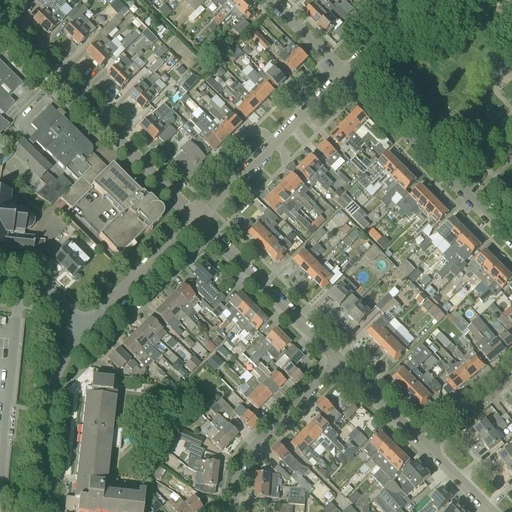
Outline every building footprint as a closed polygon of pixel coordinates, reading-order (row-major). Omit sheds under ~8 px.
[(41,28),(59,11),(49,1),(49,0),(36,0),(35,1),(45,11),(34,21),(41,28)] [(112,0),(108,5),(118,16),(120,14),(125,9),(116,0),(112,0)] [(193,0),(188,6),(195,12),(201,6),(205,1),(204,0),(193,0)] [(218,27),(236,9),(244,0),(230,0),(224,7),(226,10),(214,22),(218,27)] [(251,11),(255,7),(247,0),(244,0),(236,9),(248,21),(254,15),(251,11)] [(327,4),(324,1),(324,0),(307,0),(304,3),(302,5),(308,11),(305,14),(312,21),(329,3),(327,4)] [(328,36),(335,29),(333,27),(343,18),(344,19),(353,10),(344,1),(340,6),(330,16),(319,27),(328,36)] [(319,27),(330,16),(340,6),(337,3),(333,7),(329,3),(312,21),(319,27)] [(164,5),(158,12),(165,19),(172,12),(164,5)] [(193,23),(205,10),(201,6),(195,12),(188,19),(193,23)] [(65,32),(72,39),(89,23),(83,16),(88,11),(84,7),(80,11),(70,20),(74,24),(65,32)] [(67,17),(70,20),(80,11),(76,8),(67,17)] [(48,35),(66,18),(59,11),(41,28),(48,35)] [(93,61),(104,50),(111,44),(106,39),(122,23),(121,22),(117,17),(102,32),(105,35),(102,38),(86,54),(93,61)] [(235,40),(249,26),(245,21),(241,22),(235,28),(229,35),(235,40)] [(89,23),(72,39),(79,47),(95,31),(96,30),(89,23)] [(143,33),(153,44),(157,39),(148,29),(143,33)] [(157,34),(161,39),(163,38),(161,36),(166,31),(165,29),(160,34),(159,33),(157,34)] [(247,33),(262,48),(265,52),(270,47),(252,29),(247,33)] [(125,51),(141,35),(137,31),(131,36),(130,34),(121,43),(123,45),(121,47),(125,51)] [(278,44),(283,49),(286,45),(282,41),(278,44)] [(278,44),(277,42),(273,46),(279,51),(275,55),(294,74),(301,66),(285,51),(283,49),(278,44)] [(292,43),(288,47),(285,51),(301,66),(308,59),(297,48),(292,43)] [(111,44),(104,50),(93,61),(100,68),(116,52),(118,51),(111,44)] [(168,50),(167,48),(164,46),(154,55),(159,59),(168,50)] [(247,47),(242,51),(248,56),(252,52),(247,47)] [(236,48),(231,52),(226,57),(233,64),(238,59),(242,54),(236,48)] [(133,64),(143,54),(140,51),(130,61),(133,64)] [(114,82),(130,66),(127,63),(123,59),(107,75),(114,82)] [(164,64),(160,59),(148,71),(153,75),(164,64)] [(0,141),(2,139),(0,137),(0,134),(9,125),(0,117),(0,111),(3,114),(14,103),(9,98),(23,84),(0,61),(0,141)] [(286,80),(280,74),(284,71),(275,62),(271,65),(270,64),(261,71),(278,88),(286,80)] [(131,66),(130,66),(114,82),(122,89),(140,71),(133,64),(131,66)] [(176,71),(181,76),(185,72),(180,67),(176,71)] [(220,68),(215,73),(220,78),(225,74),(220,68)] [(273,90),(276,86),(278,88),(261,71),(258,75),(253,71),(247,78),(267,99),(275,92),(273,90)] [(190,90),(199,81),(190,72),(177,84),(181,88),(185,85),(190,90)] [(267,99),(247,78),(245,76),(241,80),(245,83),(242,87),(261,106),(267,99)] [(147,78),(145,81),(129,96),(136,104),(155,85),(147,78)] [(222,89),(210,78),(206,83),(218,94),(222,89)] [(261,106),(242,87),(240,85),(238,87),(235,83),(230,88),(254,113),(261,106)] [(143,111),(159,95),(162,92),(155,85),(136,104),(143,111)] [(231,104),(247,120),(254,113),(230,88),(229,89),(234,94),(232,96),(235,100),(231,104)] [(235,132),(242,124),(231,113),(224,106),(220,110),(202,92),(199,95),(212,109),(219,116),(235,132)] [(217,95),(212,99),(220,108),(225,104),(217,95)] [(185,96),(180,102),(183,105),(189,99),(188,98),(185,96)] [(164,104),(156,112),(140,127),(147,134),(170,111),(164,104)] [(90,147),(63,119),(67,115),(59,108),(56,112),(49,106),(30,125),(37,131),(28,141),(33,146),(36,143),(64,171),(65,169),(78,181),(90,169),(84,163),(90,157),(90,156),(91,154),(92,149),(91,148),(90,147)] [(216,119),(221,124),(217,127),(228,139),(235,132),(219,116),(212,109),(209,113),(216,119)] [(371,130),(375,126),(369,121),(358,109),(351,116),(367,132),(366,132),(378,144),(381,141),(371,130)] [(155,142),(158,138),(165,145),(177,133),(170,125),(175,120),(172,117),(175,114),(172,111),(171,111),(170,111),(147,134),(155,142)] [(201,116),(197,120),(205,129),(221,145),(228,139),(217,127),(213,123),(210,125),(201,116)] [(351,116),(343,123),(355,135),(365,145),(368,141),(375,148),(378,144),(366,132),(367,132),(351,116)] [(205,129),(197,120),(194,118),(190,121),(195,126),(192,130),(187,125),(182,129),(196,143),(204,151),(204,150),(207,146),(214,153),(221,145),(205,129)] [(365,145),(355,135),(343,123),(336,130),(359,153),(360,153),(361,154),(364,152),(361,149),(365,145)] [(341,149),(346,153),(349,150),(356,156),(359,153),(336,130),(329,137),(341,149)] [(9,152),(8,153),(0,160),(0,164),(3,166),(13,156),(39,180),(46,173),(50,169),(41,160),(44,158),(34,148),(32,151),(21,141),(9,152)] [(204,159),(200,155),(204,151),(196,143),(193,145),(189,142),(181,150),(184,154),(177,161),(184,168),(182,170),(190,177),(196,170),(195,168),(204,159)] [(331,168),(341,158),(337,154),(325,142),(317,150),(329,162),(326,164),(331,168)] [(377,165),(380,168),(369,179),(368,178),(365,181),(370,186),(396,161),(388,153),(377,165)] [(147,200),(136,189),(136,188),(137,188),(137,187),(137,186),(136,186),(136,185),(135,184),(135,183),(134,182),(133,182),(130,179),(128,181),(112,165),(106,171),(90,156),(90,157),(84,163),(90,169),(78,181),(60,200),(62,202),(57,208),(60,210),(65,205),(71,211),(92,189),(91,188),(92,186),(121,215),(98,238),(112,251),(119,258),(125,252),(127,254),(130,251),(132,250),(132,249),(133,248),(133,247),(134,247),(134,246),(134,245),(133,244),(144,232),(145,233),(146,233),(147,233),(148,233),(149,232),(150,231),(150,232),(152,230),(151,229),(161,220),(162,219),(162,218),(162,217),(163,216),(163,215),(163,214),(162,213),(162,212),(162,211),(161,210),(161,209),(160,209),(159,208),(158,208),(157,207),(156,207),(155,207),(154,207),(152,208),(145,201),(147,200)] [(312,156),(304,163),(329,188),(333,184),(324,176),(328,172),(323,168),(323,167),(312,156)] [(350,162),(363,175),(368,170),(362,164),(355,157),(350,162)] [(377,160),(374,157),(369,162),(373,165),(377,160)] [(367,159),(362,164),(368,170),(373,165),(369,162),(367,159)] [(402,168),(396,161),(370,186),(373,189),(378,185),(381,188),(384,185),(402,168)] [(329,188),(304,163),(297,170),(308,182),(313,187),(322,195),(329,188)] [(409,174),(402,168),(384,185),(387,189),(383,193),(386,197),(409,174)] [(350,182),(346,178),(345,178),(339,171),(336,174),(347,185),(350,182)] [(45,187),(36,195),(50,206),(70,185),(61,176),(56,181),(46,173),(39,180),(45,187)] [(409,174),(386,197),(381,202),(386,207),(391,202),(390,200),(397,194),(403,200),(408,195),(405,192),(416,181),(409,174)] [(293,175),(286,182),(313,209),(320,216),(323,213),(305,195),(309,191),(304,186),(293,175)] [(313,209),(286,182),(279,189),(301,210),(303,208),(309,213),(313,209)] [(404,202),(408,205),(405,208),(405,207),(397,214),(401,219),(405,215),(406,215),(409,212),(412,209),(411,209),(427,193),(420,186),(409,197),(404,202)] [(301,210),(279,189),(272,195),(297,221),(312,235),(318,228),(313,223),(311,226),(307,222),(300,217),(297,214),(301,210)] [(33,251),(43,251),(44,241),(23,239),(23,235),(25,235),(25,232),(27,232),(31,230),(31,229),(33,228),(32,220),(31,218),(27,215),(25,215),(26,212),(14,211),(15,200),(10,199),(11,195),(0,193),(0,248),(6,249),(6,248),(33,251)] [(405,215),(409,219),(413,215),(416,218),(434,200),(427,193),(411,209),(412,209),(409,212),(406,215),(405,215)] [(297,221),(272,195),(264,203),(281,219),(284,215),(294,224),(297,221)] [(336,202),(339,207),(340,207),(345,212),(354,203),(347,196),(343,201),(340,198),(336,202)] [(441,207),(434,200),(416,218),(412,222),(417,218),(420,221),(416,226),(419,229),(441,207)] [(331,207),(335,211),(339,207),(336,202),(331,207)] [(360,210),(354,203),(345,212),(352,218),(360,210)] [(432,230),(437,225),(448,214),(441,207),(419,229),(414,234),(417,237),(428,226),(432,230)] [(274,223),(277,219),(267,210),(262,214),(264,215),(256,223),(258,225),(248,235),(255,242),(275,223),(274,223)] [(367,216),(360,210),(352,218),(358,225),(363,219),(367,216)] [(318,228),(325,221),(320,217),(313,223),(318,228)] [(453,218),(436,234),(444,242),(460,226),(453,218)] [(358,225),(365,231),(370,226),(363,219),(358,225)] [(278,234),(273,230),(277,226),(275,223),(255,242),(262,250),(278,234)] [(349,230),(345,226),(341,230),(345,234),(349,230)] [(444,242),(447,245),(450,249),(467,232),(460,226),(444,242)] [(326,233),(322,230),(312,239),(316,244),(326,233)] [(353,242),(361,235),(356,230),(349,237),(353,242)] [(368,234),(377,243),(381,239),(372,230),(368,234)] [(450,263),(474,239),(467,232),(450,249),(449,250),(452,254),(446,259),(450,262),(450,263)] [(278,234),(262,250),(269,257),(285,241),(278,234)] [(286,239),(285,241),(269,257),(276,263),(293,246),(286,239)] [(312,239),(309,242),(315,248),(312,251),(308,255),(304,251),(294,262),(301,269),(317,253),(321,248),(316,244),(312,239)] [(432,244),(433,243),(428,239),(419,248),(423,253),(432,244)] [(464,263),(469,258),(481,246),(474,239),(450,263),(450,262),(440,272),(445,277),(455,267),(460,272),(466,266),(464,263)] [(61,248),(63,250),(53,260),(72,278),(76,281),(78,281),(81,279),(81,276),(79,275),(83,270),(82,268),(88,262),(71,245),(67,241),(61,248)] [(363,254),(370,247),(367,243),(360,250),(363,254)] [(373,263),(383,254),(375,246),(365,255),(373,263)] [(317,253),(301,269),(308,276),(318,265),(314,262),(324,252),(321,248),(317,253)] [(384,254),(389,258),(392,255),(388,250),(384,254)] [(467,269),(471,272),(466,277),(470,280),(492,258),(485,251),(467,269)] [(400,260),(395,254),(390,259),(395,265),(400,260)] [(470,280),(470,281),(473,283),(473,284),(478,279),(481,283),(499,265),(492,258),(470,280)] [(415,270),(406,261),(398,269),(407,278),(415,270)] [(193,275),(198,280),(191,287),(203,299),(214,310),(219,304),(225,298),(220,293),(219,294),(209,285),(211,283),(209,281),(216,274),(205,263),(193,275)] [(318,265),(308,276),(315,283),(330,267),(327,264),(322,269),(318,265)] [(506,271),(499,265),(481,283),(484,286),(488,290),(506,271)] [(333,270),(330,267),(315,283),(322,289),(332,279),(328,275),(333,270)] [(413,283),(422,274),(417,269),(408,279),(413,283)] [(511,277),(506,271),(488,290),(478,299),(483,303),(492,294),(495,297),(502,290),(511,279),(511,277)] [(329,297),(339,307),(357,290),(347,280),(329,297)] [(175,293),(187,305),(192,310),(197,306),(195,305),(198,302),(182,286),(175,293)] [(431,298),(436,294),(430,287),(425,292),(431,298)] [(168,300),(184,316),(187,319),(194,312),(192,310),(187,305),(175,293),(168,300)] [(230,316),(246,300),(239,293),(228,304),(224,308),(219,304),(214,310),(210,313),(217,320),(225,311),(230,316)] [(421,307),(428,300),(428,299),(422,294),(415,301),(421,307)] [(393,299),(388,295),(375,308),(380,312),(393,299)] [(203,299),(200,303),(200,304),(205,308),(210,313),(214,310),(203,299)] [(380,312),(385,317),(394,308),(396,309),(399,306),(393,299),(380,312)] [(187,319),(184,316),(168,300),(161,306),(173,318),(178,323),(181,319),(183,321),(182,323),(191,332),(196,327),(193,324),(187,319)] [(230,316),(225,321),(229,325),(234,320),(237,323),(242,318),(253,307),(246,300),(230,316)] [(429,301),(422,307),(427,312),(433,306),(429,301)] [(361,303),(357,307),(348,316),(358,326),(371,313),(361,303)] [(448,304),(443,309),(447,313),(452,308),(448,304)] [(178,323),(173,318),(161,306),(154,314),(171,330),(170,330),(178,338),(182,334),(177,329),(180,326),(178,323)] [(260,314),(253,307),(242,318),(237,323),(235,325),(238,328),(238,329),(241,333),(260,314)] [(444,317),(435,308),(428,315),(437,324),(444,317)] [(497,311),(493,315),(501,324),(506,320),(502,315),(498,311),(497,311)] [(251,337),(256,332),(267,321),(260,314),(241,333),(231,343),(234,347),(234,346),(237,349),(242,345),(239,342),(248,334),(251,337)] [(448,319),(453,324),(457,320),(452,315),(448,319)] [(142,326),(159,342),(166,334),(150,318),(142,326)] [(390,326),(381,318),(377,323),(366,334),(374,341),(390,326)] [(496,339),(486,327),(482,330),(475,321),(471,325),(498,358),(506,351),(505,350),(511,344),(511,339),(506,332),(496,339)] [(479,342),(475,346),(480,352),(490,365),(498,358),(471,325),(467,329),(479,342)] [(142,326),(136,332),(162,357),(165,354),(160,349),(159,349),(155,346),(159,342),(142,326)] [(390,326),(374,341),(381,348),(396,333),(390,326)] [(222,331),(218,328),(214,331),(219,336),(220,337),(222,334),(224,333),(222,331)] [(266,352),(282,336),(275,329),(260,345),(262,347),(248,361),(253,365),(257,361),(266,352)] [(141,351),(146,356),(147,354),(151,357),(153,356),(158,360),(161,357),(161,358),(162,357),(136,332),(129,339),(141,351)] [(403,340),(402,339),(403,339),(396,333),(381,348),(388,355),(403,340)] [(451,344),(441,334),(436,339),(446,349),(451,344)] [(282,336),(266,352),(266,353),(274,360),(279,355),(279,354),(290,344),(282,336)] [(470,345),(464,337),(459,341),(466,349),(470,345)] [(186,338),(182,342),(190,349),(194,345),(186,338)] [(222,343),(217,338),(212,343),(217,347),(222,343)] [(134,359),(145,370),(152,362),(147,358),(148,358),(146,356),(141,351),(129,339),(122,346),(135,358),(134,359)] [(231,343),(228,340),(223,345),(230,352),(235,347),(234,347),(231,343)] [(394,362),(405,351),(409,346),(406,342),(403,340),(388,355),(394,362)] [(288,361),(298,351),(292,346),(283,356),(288,361)] [(421,353),(393,380),(400,387),(417,371),(416,370),(431,356),(421,346),(417,349),(421,353)] [(434,346),(431,350),(436,355),(439,351),(434,346)] [(229,354),(223,349),(219,353),(225,359),(229,354)] [(141,370),(132,361),(131,362),(119,350),(109,360),(120,371),(125,366),(127,368),(131,372),(130,378),(142,379),(146,371),(143,368),(141,370)] [(288,378),(296,386),(303,378),(293,369),(304,357),(298,351),(288,361),(283,356),(275,365),(278,369),(283,375),(288,378)] [(457,364),(471,380),(478,374),(464,358),(457,351),(452,356),(456,360),(457,358),(461,362),(458,365),(457,363),(457,364)] [(472,351),(468,355),(464,358),(478,374),(486,368),(476,356),(472,351)] [(222,364),(215,356),(207,364),(214,372),(222,364)] [(191,373),(200,365),(193,358),(184,366),(191,373)] [(442,372),(447,368),(440,361),(436,366),(442,372)] [(463,387),(471,380),(457,364),(453,367),(450,363),(446,366),(449,370),(463,387)] [(278,369),(275,372),(274,372),(271,376),(260,364),(256,368),(260,373),(278,390),(285,383),(284,382),(288,378),(283,375),(278,369)] [(181,368),(177,372),(184,380),(189,375),(181,368)] [(252,378),(271,397),(278,390),(260,373),(256,368),(253,372),(253,371),(249,375),(252,378)] [(450,377),(446,381),(455,393),(463,387),(449,370),(446,372),(450,377)] [(417,371),(400,387),(407,394),(428,374),(427,373),(423,377),(417,371)] [(414,401),(435,380),(428,374),(407,394),(414,401)] [(107,480),(110,448),(120,449),(122,429),(112,428),(116,393),(111,393),(113,379),(92,377),(90,395),(85,395),(76,481),(74,498),(66,497),(66,496),(65,496),(63,511),(142,511),(144,491),(103,487),(104,479),(107,480)] [(249,389),(264,404),(271,397),(252,378),(245,385),(249,389)] [(179,389),(184,385),(179,380),(174,384),(179,389)] [(421,408),(441,387),(435,380),(414,401),(421,408)] [(173,395),(178,389),(171,382),(165,387),(173,395)] [(242,396),(246,400),(257,411),(264,404),(249,389),(246,392),(242,396)] [(235,416),(250,431),(258,424),(240,406),(233,412),(220,399),(216,404),(221,409),(231,420),(235,416)] [(341,417),(341,416),(324,399),(316,407),(334,424),(341,417)] [(205,406),(215,416),(221,409),(216,404),(212,400),(205,406)] [(352,405),(343,414),(348,419),(357,410),(352,405)] [(481,440),(493,431),(509,418),(506,414),(494,424),(493,422),(488,425),(485,421),(473,430),(481,440)] [(213,428),(229,443),(238,435),(228,425),(218,416),(210,424),(213,428)] [(332,444),(342,453),(344,451),(345,450),(335,440),(338,436),(330,428),(319,417),(312,424),(332,444)] [(501,441),(505,438),(501,432),(511,423),(511,421),(509,418),(493,431),(481,440),(489,451),(501,441)] [(472,428),(478,423),(476,420),(470,424),(472,428)] [(372,428),(376,431),(380,426),(374,421),(371,424),(372,428)] [(305,431),(316,441),(320,446),(323,442),(329,447),(332,444),(312,424),(305,431)] [(221,452),(229,443),(213,428),(205,436),(221,452)] [(170,436),(186,443),(199,448),(203,440),(181,430),(180,432),(176,430),(172,433),(170,436)] [(298,438),(313,453),(320,446),(316,441),(305,431),(298,438)] [(360,450),(361,448),(368,441),(360,434),(352,442),(360,450)] [(381,434),(364,451),(368,454),(366,456),(370,459),(388,441),(381,434)] [(298,438),(291,445),(309,463),(312,459),(317,464),(321,460),(318,458),(313,453),(298,438)] [(364,475),(370,469),(372,471),(395,448),(388,441),(370,459),(359,471),(364,475)] [(352,458),(360,450),(352,442),(347,447),(349,449),(343,455),(349,460),(352,457),(352,458)] [(204,451),(199,448),(186,443),(184,445),(190,448),(188,452),(189,452),(201,457),(204,451)] [(289,469),(294,474),(296,473),(302,467),(297,462),(279,444),(271,452),(289,469)] [(511,448),(510,447),(498,456),(506,467),(511,461),(511,448)] [(402,454),(395,448),(372,471),(370,473),(374,476),(372,477),(376,482),(402,454)] [(188,460),(194,461),(201,462),(201,457),(189,452),(188,460)] [(376,482),(382,487),(398,473),(410,462),(402,454),(376,482)] [(161,466),(166,459),(160,455),(156,462),(161,466)] [(349,460),(343,455),(338,460),(344,466),(349,460)] [(219,464),(205,462),(201,462),(194,461),(193,467),(199,468),(198,473),(217,475),(219,464)] [(431,477),(430,476),(417,462),(401,476),(402,476),(379,497),(392,511),(399,511),(405,506),(401,501),(406,497),(406,498),(431,477)] [(280,477),(286,483),(291,478),(278,466),(273,470),(279,475),(270,475),(256,474),(255,486),(276,487),(277,480),(280,480),(280,477)] [(152,479),(158,483),(165,472),(158,468),(152,479)] [(196,473),(194,485),(202,486),(216,488),(217,475),(198,473),(196,473)] [(301,478),(296,473),(294,474),(291,478),(302,489),(306,493),(307,493),(311,488),(301,478)] [(255,498),(269,499),(279,499),(279,495),(276,494),(276,487),(255,486),(255,498)] [(341,494),(345,498),(353,490),(348,486),(341,494)] [(177,495),(189,511),(196,511),(202,508),(194,497),(193,497),(187,489),(183,491),(177,495)] [(304,506),(306,493),(302,489),(301,489),(290,489),(288,497),(288,505),(304,506)] [(437,511),(452,498),(443,489),(431,500),(432,501),(420,511),(436,511),(437,511)] [(347,501),(352,506),(361,497),(356,492),(347,501)] [(161,508),(165,503),(155,493),(150,497),(155,501),(161,508)] [(174,511),(189,511),(177,495),(177,496),(181,501),(176,505),(172,500),(168,503),(174,511)] [(152,511),(156,511),(161,508),(155,501),(148,508),(152,511)] [(330,511),(335,508),(331,503),(324,510),(323,511),(330,511)] [(456,503),(446,511),(461,511),(463,510),(456,503)]
